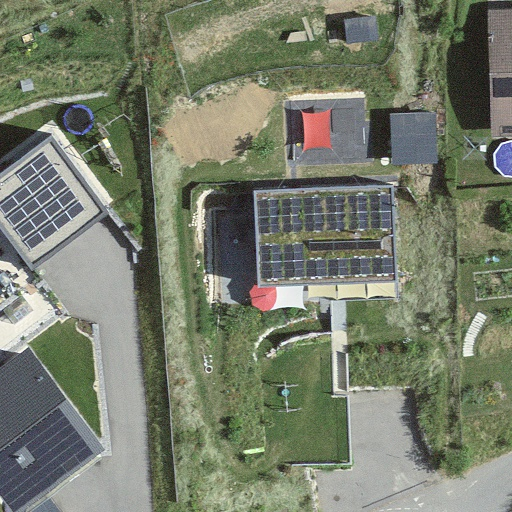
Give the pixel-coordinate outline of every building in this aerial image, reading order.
[(511,132),(511,10),(475,12),(479,133),(511,132)] [(101,193),(50,126),(0,163),(0,199),(33,244),(101,193)] [(392,176),(253,179),(259,263),(394,260),(392,176)] [(96,431),(27,341),(0,361),(0,470),(16,492),(96,431)] [(67,511),(56,497),(36,511),(67,511)]
